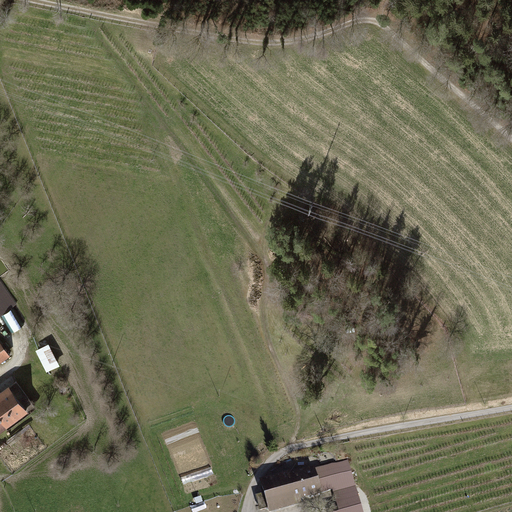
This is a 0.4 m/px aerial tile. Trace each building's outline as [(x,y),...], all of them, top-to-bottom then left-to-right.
[(0,271),(0,313),(17,306),(0,271)] [(13,308),(5,312),(13,327),(21,323),(13,308)] [(48,345),(39,350),(48,369),(57,364),(48,345)] [(0,428),(33,404),(16,381),(0,393),(0,428)] [(209,454),(178,463),(184,483),(215,474),(209,454)] [(330,466),(314,470),(314,471),(293,477),(292,475),(262,483),(265,494),(257,496),(261,510),(333,489),(336,488),(337,492),(355,487),(347,461),(330,466)] [(337,492),(336,488),(333,489),(338,508),(330,511),(343,511),(357,508),(357,509),(361,508),(355,487),(337,492)]
